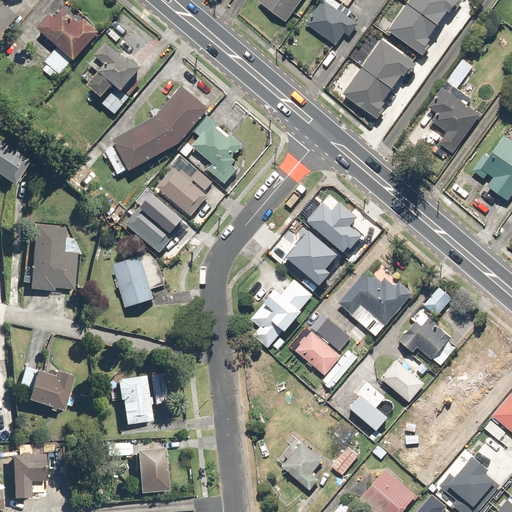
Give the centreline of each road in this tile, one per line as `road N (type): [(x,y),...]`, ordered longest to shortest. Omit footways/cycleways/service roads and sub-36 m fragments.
road 1 (residential): [(325,134),(231,239),(213,278),(235,511)]
road 2 (secondary): [(325,134),(511,292)]
road 3 (unknown): [(18,506),(233,490)]
road 4 (secondary): [(169,0),(325,134)]
